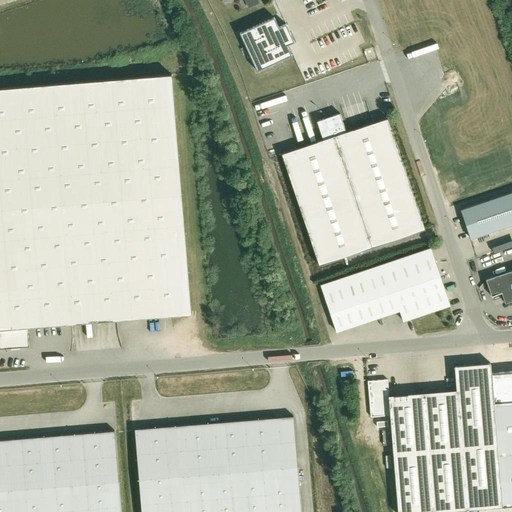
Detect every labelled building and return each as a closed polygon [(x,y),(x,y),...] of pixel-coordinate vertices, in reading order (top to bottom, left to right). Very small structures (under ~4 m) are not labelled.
[(222,0),(226,6),(238,0),(245,0),(250,9),(267,0),(222,0)] [(273,16),(238,32),(256,71),(290,55),(285,45),(292,42),(284,24),(277,27),(273,16)] [(170,75),(0,88),(0,328),(28,326),(190,313),(170,75)] [(318,121),(324,139),(335,136),(346,132),(340,114),(318,121)] [(335,136),(371,246),(423,229),(387,119),(346,132),(335,136)] [(324,139),(282,153),(318,263),(371,246),(335,136),(324,139)] [(511,190),(455,210),(465,239),(511,223),(511,190)] [(430,247),(319,285),(335,333),(399,311),(402,322),(450,306),(430,247)] [(511,270),(485,279),(490,296),(501,293),(504,303),(511,300),(511,270)] [(0,328),(0,349),(30,347),(28,326),(0,328)] [(457,392),(390,398),(392,417),(399,511),(452,511),(504,508),(493,375),(492,365),(455,368),(457,392)] [(511,372),(493,375),(504,508),(511,506),(511,372)] [(373,418),(392,417),(390,398),(389,381),(370,383),(373,418)] [(303,511),(296,418),(137,429),(142,511),(303,511)] [(123,511),(118,431),(0,440),(0,511),(123,511)]
